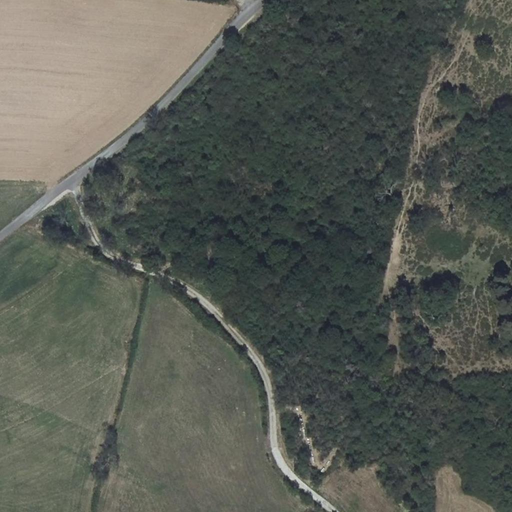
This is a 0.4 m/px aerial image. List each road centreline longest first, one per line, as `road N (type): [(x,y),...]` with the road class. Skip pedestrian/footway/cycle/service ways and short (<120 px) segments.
road 1 (track): [(333,511),(288,474),(274,449),(259,366),(234,331),(198,294),(108,253),(85,222),(76,179)]
road 2 (unclassified): [(0,236),(148,121),(269,0)]
